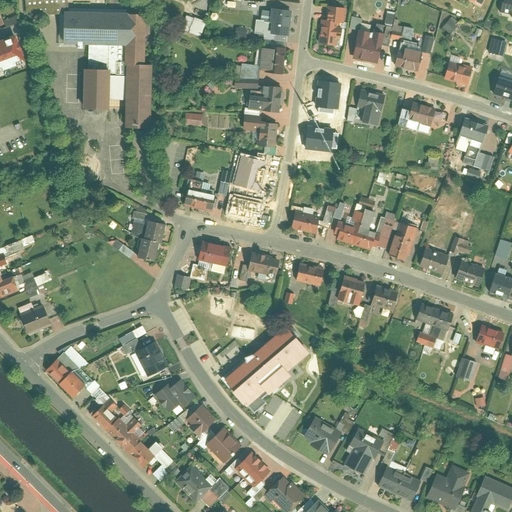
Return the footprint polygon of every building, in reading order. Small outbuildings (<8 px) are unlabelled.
[(66,0),(24,0),(26,14),(49,12),(64,11),(68,11),(66,0)] [(511,12),(511,0),(504,0),(502,10),(511,12)] [(329,5),(327,20),(342,22),(346,23),(348,7),(329,5)] [(273,32),(290,34),(293,10),(274,8),(273,15),(275,16),(273,32)] [(68,11),(64,11),(64,44),(89,44),(126,44),(126,11),(68,11)] [(145,11),(126,11),(126,44),(125,74),(125,97),(125,125),(152,126),(153,62),(144,62),(145,11)] [(387,11),(384,24),(392,25),(395,13),(387,11)] [(199,36),(205,21),(186,14),(180,29),(199,36)] [(323,19),(320,43),(339,45),(340,37),(344,38),(345,27),(341,26),(342,22),(327,20),(323,19)] [(444,27),(453,34),(459,26),(451,19),(444,27)] [(354,58),(380,64),(388,32),(377,30),(375,37),(372,37),(373,31),(361,28),(354,58)] [(395,29),(392,36),(402,39),(404,32),(395,29)] [(0,69),(28,59),(18,34),(0,40),(0,69)] [(436,36),(428,34),(423,51),(432,53),(436,36)] [(491,51),(505,55),(509,40),(494,37),(491,51)] [(126,44),(89,44),(88,67),(108,67),(108,97),(125,97),(125,74),(126,44)] [(270,44),(267,71),(285,74),(289,47),(270,44)] [(398,65),(421,71),(425,52),(408,48),(408,51),(402,49),(398,65)] [(445,77),(470,85),(475,68),(450,61),(445,77)] [(88,67),(83,67),(82,106),(108,106),(108,97),(108,67),(88,67)] [(511,97),(511,78),(501,74),(495,92),(511,97)] [(236,87),(260,88),(260,79),(236,78),(236,87)] [(252,88),(250,108),(281,111),(284,86),(266,84),(266,90),(252,88)] [(335,110),(338,86),(318,84),(316,108),(335,110)] [(368,108),(364,120),(380,125),(388,94),(363,87),(358,106),(368,108)] [(438,108),(415,101),(410,119),(433,126),(438,108)] [(184,113),(184,125),(202,125),(202,113),(184,113)] [(265,116),(247,113),(245,129),(261,131),(260,144),(277,146),(280,123),(264,121),(265,116)] [(479,161),(482,151),(491,124),(468,116),(457,148),(467,151),(466,157),(479,161)] [(335,129),(308,126),(306,148),(332,151),(335,129)] [(491,171),(496,156),(482,151),(479,161),(476,166),(491,171)] [(267,163),(241,156),(234,184),(260,190),(267,163)] [(484,171),(471,167),(468,175),(481,179),(484,171)] [(379,171),(377,182),(385,183),(387,172),(379,171)] [(185,205),(215,211),(218,192),(204,190),(206,180),(190,178),(185,205)] [(230,216),(253,220),(257,202),(241,199),(242,195),(234,193),(230,216)] [(340,239),(373,250),(375,245),(379,246),(384,232),(374,228),(380,210),(359,203),(352,223),(341,220),(337,233),(341,234),(340,239)] [(319,233),(322,215),(297,209),(293,227),(319,233)] [(166,224),(142,219),(138,237),(160,242),(163,242),(166,224)] [(421,227),(402,221),(391,254),(408,260),(410,254),(412,254),(421,227)] [(456,234),(451,251),(459,253),(460,249),(472,253),(474,247),(463,243),(465,237),(456,234)] [(160,242),(135,236),(131,254),(156,262),(160,242)] [(506,259),(511,243),(499,239),(494,255),(506,259)] [(228,266),(233,246),(204,240),(200,259),(228,266)] [(450,256),(426,247),(420,266),(443,274),(450,256)] [(283,258),(254,252),(250,270),(279,276),(283,258)] [(4,254),(0,255),(0,297),(18,292),(13,277),(2,280),(0,273),(0,266),(7,264),(4,254)] [(486,268),(461,260),(455,280),(479,287),(486,268)] [(320,286),(323,268),(297,262),(293,280),(320,286)] [(202,281),(204,269),(190,266),(188,278),(202,281)] [(45,273),(33,277),(31,272),(21,276),(28,297),(45,292),(42,284),(48,282),(45,273)] [(511,287),(511,278),(494,273),(488,292),(508,299),(511,287)] [(369,281),(347,274),(340,298),(362,304),(369,281)] [(400,291),(378,284),(372,304),(394,311),(400,291)] [(457,313),(424,301),(418,318),(451,330),(457,313)] [(27,303),(17,308),(19,312),(29,308),(27,303)] [(44,305),(19,313),(26,335),(51,326),(44,305)] [(485,324),(479,341),(503,349),(509,332),(485,324)] [(286,325),(224,378),(247,405),(309,352),(286,325)] [(141,377),(167,365),(155,340),(140,347),(136,338),(145,333),(142,326),(118,337),(126,355),(130,353),(141,377)] [(435,347),(439,337),(426,332),(422,341),(435,347)] [(58,361),(49,371),(64,388),(71,381),(74,378),(80,371),(77,366),(69,359),(63,356),(58,361)] [(464,357),(457,376),(473,381),(479,362),(464,357)] [(152,393),(165,412),(179,403),(181,406),(194,398),(181,377),(167,386),(165,385),(152,393)] [(79,385),(70,395),(85,412),(92,405),(95,402),(101,395),(98,390),(90,383),(84,380),(79,385)] [(97,402),(87,412),(103,428),(110,422),(113,418),(118,411),(115,406),(108,400),(102,396),(97,402)] [(152,396),(147,401),(151,405),(156,401),(152,396)] [(476,398),(476,406),(485,406),(484,398),(476,398)] [(182,421),(196,436),(215,418),(201,403),(182,421)] [(115,417),(105,429),(109,435),(116,428),(119,424),(125,417),(122,412),(120,413),(115,417)] [(303,436),(330,453),(344,432),(317,414),(303,436)] [(121,425),(111,435),(127,452),(134,445),(137,442),(143,434),(139,430),(132,423),(126,420),(121,425)] [(221,426),(213,435),(209,431),(197,443),(204,449),(206,447),(223,463),(241,444),(221,426)] [(377,459),(387,439),(362,426),(352,445),(356,447),(348,463),(367,473),(376,457),(377,459)] [(139,442),(128,454),(147,471),(154,463),(157,460),(165,453),(160,448),(150,439),(145,434),(139,442)] [(391,440),(388,447),(395,450),(398,443),(391,440)] [(248,449),(225,471),(229,475),(234,470),(251,487),(246,492),(251,497),(264,485),(259,480),(269,470),(248,449)] [(388,464),(393,451),(387,449),(381,461),(388,464)] [(173,480),(194,503),(200,498),(207,507),(218,498),(222,502),(230,495),(226,489),(228,487),(220,477),(216,481),(210,473),(204,478),(192,464),(173,480)] [(439,472),(427,498),(456,510),(473,472),(454,464),(449,476),(439,472)] [(417,498),(424,479),(389,466),(381,485),(417,498)] [(263,495),(282,511),(287,511),(304,494),(281,474),(263,495)] [(511,485),(488,475),(471,511),(492,511),(496,504),(511,510),(511,507),(511,485)] [(335,511),(333,510),(330,511),(317,498),(313,502),(309,498),(295,511),(335,511)]
